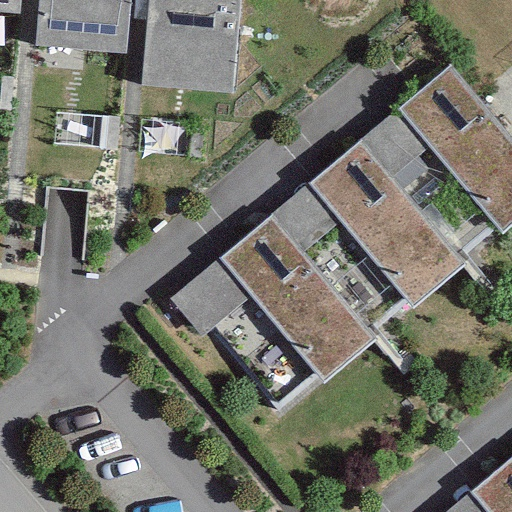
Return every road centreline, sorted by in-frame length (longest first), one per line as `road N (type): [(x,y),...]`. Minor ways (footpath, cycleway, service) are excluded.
road 1 (residential): [(76,382),(413,86)]
road 2 (residential): [(188,511),(76,382)]
